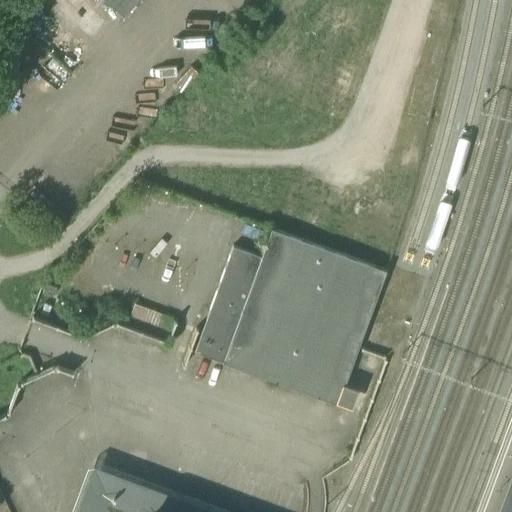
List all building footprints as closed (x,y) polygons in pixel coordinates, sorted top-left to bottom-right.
[(108,0),(124,14),(136,0),(108,0)] [(236,248),(207,332),(199,355),(339,405),(387,269),(274,229),(264,258),(236,248)] [(42,291),(53,295),(56,286),(45,282),(42,291)] [(176,320),(134,303),(126,325),(168,341),(176,320)] [(511,511),(511,478),(499,511),(511,511)]
